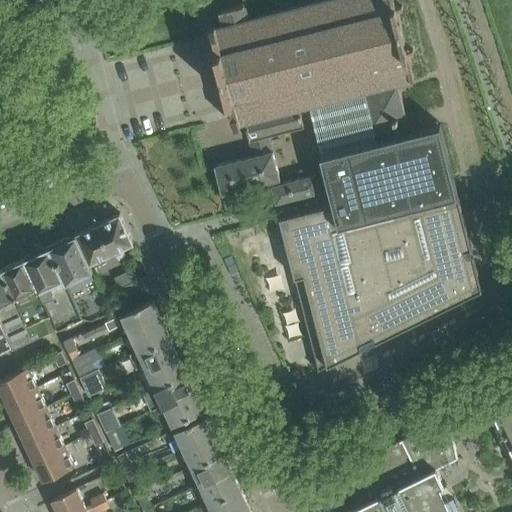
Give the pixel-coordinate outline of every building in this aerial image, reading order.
[(247,19),(243,3),(220,9),(224,25),(216,27),(215,24),(210,25),(211,28),(208,29),(210,35),(212,34),(233,116),(230,117),(232,123),(235,123),(235,125),(241,124),(240,121),(244,120),(253,155),(272,150),(268,135),(304,126),(298,106),(310,104),(364,90),(373,125),(394,119),(394,121),(398,119),(398,118),(407,116),(398,82),(414,77),(394,0),(321,0),(276,12),(275,9),(272,9),(273,12),(247,19)] [(143,35),(149,57),(204,43),(199,22),(143,35)] [(333,202),(279,216),(318,369),(482,288),(453,175),(440,123),(377,139),(373,125),(364,90),(310,104),(323,153),(321,154),(333,202)] [(273,150),(272,150),(253,155),(215,164),(218,178),(217,179),(220,191),(221,191),(222,193),(271,181),(280,178),(273,150)] [(321,191),(319,187),(316,174),(281,182),(280,178),(271,181),(272,185),(271,185),(276,202),(321,191)] [(134,242),(120,212),(76,233),(93,267),(107,260),(105,255),(134,242)] [(112,308),(93,267),(76,233),(49,245),(64,278),(81,315),(83,315),(92,317),(112,308)] [(64,278),(49,245),(24,257),(44,300),(57,329),(83,316),(83,315),(81,315),(64,278)] [(44,300),(24,257),(12,262),(1,267),(19,307),(20,306),(30,326),(28,327),(34,339),(57,329),(44,300)] [(19,307),(1,267),(0,267),(0,319),(13,347),(14,348),(26,342),(25,342),(20,331),(28,327),(30,326),(20,306),(19,307)] [(155,289),(148,274),(120,287),(126,302),(155,289)] [(161,315),(153,298),(123,312),(131,330),(161,315)] [(169,333),(161,315),(131,330),(139,347),(169,333)] [(0,354),(12,349),(14,348),(13,347),(0,319),(0,354)] [(34,339),(28,327),(20,331),(25,342),(26,342),(34,339)] [(148,365),(178,351),(169,333),(139,347),(140,349),(130,354),(138,372),(148,367),(148,365)] [(72,336),(64,340),(69,352),(78,347),(72,336)] [(67,362),(61,350),(53,354),(59,366),(67,362)] [(186,369),(178,351),(148,365),(148,367),(156,384),(186,369)] [(89,371),(84,360),(76,364),(81,375),(89,371)] [(37,386),(28,366),(0,378),(0,388),(6,400),(37,386)] [(103,374),(99,367),(89,371),(81,375),(89,393),(106,385),(107,386),(116,381),(111,370),(103,374)] [(164,402),(194,387),(186,369),(156,384),(157,385),(144,391),(151,407),(164,402)] [(80,389),(75,378),(67,382),(72,393),(80,389)] [(46,405),(37,386),(6,400),(15,420),(46,405)] [(204,408),(194,387),(164,402),(173,423),(204,408)] [(86,401),(80,389),(72,393),(78,404),(86,401)] [(511,394),(490,405),(499,423),(504,421),(511,438),(511,443),(509,444),(511,450),(511,394)] [(106,408),(101,397),(92,401),(98,412),(106,408)] [(56,425),(46,405),(15,420),(24,440),(56,425)] [(122,422),(113,405),(106,408),(98,412),(106,429),(122,422)] [(207,413),(177,427),(184,445),(215,430),(207,413)] [(101,433),(94,417),(85,421),(93,437),(101,433)] [(457,511),(454,505),(449,508),(439,486),(444,484),(436,467),(457,457),(450,419),(449,420),(450,422),(434,427),(418,433),(403,440),(402,438),(345,466),(340,482),(347,485),(345,489),(346,491),(343,493),(351,508),(343,511),(457,511)] [(65,445),(56,425),(24,440),(34,460),(65,445)] [(125,445),(116,426),(107,430),(115,449),(125,445)] [(223,448),(215,430),(184,445),(193,463),(223,448)] [(104,439),(101,433),(93,437),(96,443),(104,439)] [(74,465),(65,445),(34,460),(43,480),(74,465)] [(232,467),(223,448),(193,463),(201,482),(232,467)] [(136,468),(146,463),(142,455),(139,456),(137,452),(129,456),(126,450),(118,454),(126,472),(136,468)] [(209,499),(240,485),(232,467),(201,482),(209,499)] [(142,481),(136,468),(126,472),(132,485),(142,481)] [(230,511),(249,503),(240,485),(209,499),(215,511),(230,511)] [(57,511),(76,511),(107,498),(104,492),(91,498),(93,503),(87,506),(77,486),(51,498),(57,511)] [(153,505),(147,492),(138,497),(144,509),(153,505)] [(89,511),(89,510),(95,507),(97,511),(110,506),(107,498),(76,511),(89,511)] [(252,511),(249,503),(230,511),(252,511)]
